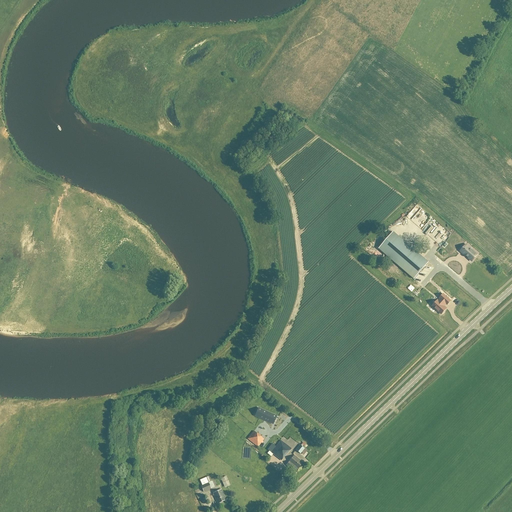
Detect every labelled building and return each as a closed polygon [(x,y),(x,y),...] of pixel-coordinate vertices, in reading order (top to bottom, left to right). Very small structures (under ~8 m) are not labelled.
[(463,263),(455,253),(452,255),(443,244),(437,249),(436,247),(433,249),(453,272),(463,263)] [(463,253),(461,251),(460,251),(466,256),(466,257),(468,258),(472,261),(477,255),(468,247),(463,253)] [(416,252),(401,268),(414,279),(428,262),(416,252)] [(453,300),(461,291),(457,287),(448,296),(453,300)] [(411,291),(416,296),(419,293),(415,288),(411,291)] [(417,297),(427,305),(430,300),(420,293),(417,297)] [(437,301),(432,307),(437,312),(437,311),(441,315),(446,309),(444,306),(446,304),(447,305),(451,301),(443,294),(439,298),(440,299),(438,301),(437,301)] [(255,416),(260,418),(273,424),(276,417),(263,411),(258,409),(255,416)] [(286,437),(290,432),(284,427),(281,433),(286,437)] [(258,447),(264,439),(254,431),(247,439),(258,447)] [(281,440),(276,446),(272,443),(267,450),(271,453),(281,461),(292,449),(281,440)] [(300,454),(304,449),(300,445),(295,450),(300,454)] [(286,465),(290,469),(299,459),(294,455),(288,462),(289,462),(286,465)] [(297,469),(303,463),(299,459),(290,469),(295,472),(297,469)] [(230,486),(226,477),(221,479),(225,488),(230,486)] [(204,492),(211,489),(209,483),(201,486),(204,492)] [(218,504),(226,500),(221,490),(213,493),(218,504)]
